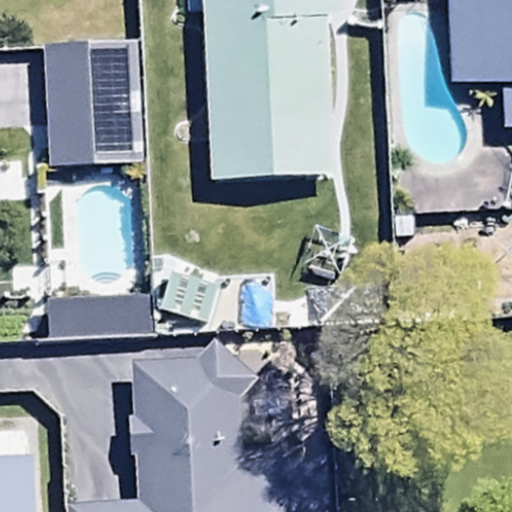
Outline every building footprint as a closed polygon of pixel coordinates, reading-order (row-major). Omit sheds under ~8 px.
[(368,0),(227,0),(234,213),(356,209),(351,44),(370,44),(368,0)] [(511,0),(448,0),(454,103),(504,101),(505,142),(511,141),(511,0)] [(137,61),(44,65),(49,183),(142,179),(137,61)] [(175,284),(159,324),(203,340),(225,285),(202,276),(195,292),(175,284)] [(152,310),(47,315),(49,353),(154,348),(152,310)] [(306,511),(305,483),(260,485),(254,378),(162,383),(168,511),(306,511)] [(0,511),(33,511),(32,476),(25,476),(24,447),(0,448),(0,511)]
